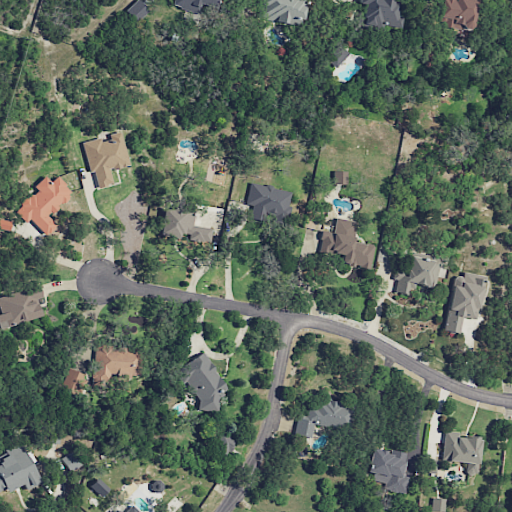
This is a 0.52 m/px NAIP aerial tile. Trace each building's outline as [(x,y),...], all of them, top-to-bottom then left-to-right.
[(148,11),(136,0),(135,0),(123,13),(135,24),(148,11)] [(301,25),(305,1),(300,0),(258,0),(256,18),(301,25)] [(361,0),(357,26),(398,32),(403,3),(384,0),(361,0)] [(473,30),(474,0),(441,0),(439,27),(473,30)] [(327,60),(335,68),(348,54),(340,46),(327,60)] [(128,166),(120,131),(110,134),(111,139),(101,141),(100,138),(82,142),(89,173),(93,171),(97,188),(112,184),(109,170),(128,166)] [(345,172),(333,171),(333,184),(345,184),(345,172)] [(56,176),(50,182),(44,176),(34,187),(36,189),(16,209),(44,237),(56,225),(48,216),(72,192),(56,176)] [(249,219),(263,222),(265,215),(286,220),(292,191),(250,182),(245,204),(251,206),(249,219)] [(192,226),(193,212),(163,209),(160,236),(209,241),(210,228),(192,226)] [(356,222),(336,218),(332,232),(322,230),(318,250),(342,255),(340,263),(368,269),(373,245),(352,241),(356,222)] [(0,229),(7,232),(10,222),(1,219),(0,224),(0,229)] [(438,261),(409,257),(407,273),(394,271),(393,279),(397,280),(395,293),(408,295),(409,285),(435,288),(438,261)] [(458,334),(461,317),(476,320),(483,277),(453,272),(443,331),(458,334)] [(42,317),(37,299),(42,298),(39,286),(0,296),(0,327),(0,329),(42,317)] [(139,376),(139,354),(127,354),(127,346),(92,347),(94,385),(100,385),(100,392),(108,392),(108,377),(139,376)] [(218,406),(214,398),(226,392),(205,353),(173,370),(181,384),(186,382),(203,414),(218,406)] [(60,390),(78,396),(85,375),(67,369),(60,390)] [(294,434),(311,437),(313,423),(347,429),(351,404),(321,398),(321,401),(310,399),(307,416),(297,414),(294,434)] [(235,440),(220,431),(210,449),(224,457),(235,440)] [(480,438),(457,436),(458,432),(444,431),(441,460),(466,463),(465,473),(476,475),(480,438)] [(40,483),(23,445),(0,455),(0,493),(23,483),(26,489),(40,483)] [(367,472),(372,473),(371,481),(383,483),(382,490),(405,494),(408,476),(401,475),(405,453),(390,450),(390,452),(371,448),(367,472)] [(81,467),(75,452),(62,457),(68,472),(81,467)] [(102,497),(109,487),(96,478),(89,488),(102,497)] [(431,511),(445,511),(445,499),(432,498),(431,511)]
